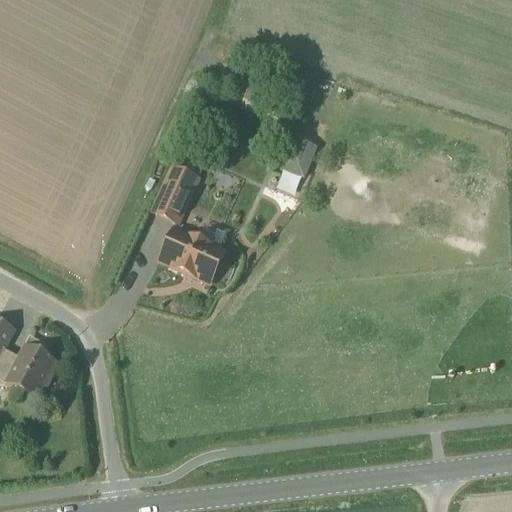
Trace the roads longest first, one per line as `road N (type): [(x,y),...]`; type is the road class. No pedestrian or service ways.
road 1 (tertiary): [(125,509),(440,471)]
road 2 (unclassified): [(0,272),(65,307),(96,343),(125,509)]
road 3 (unknown): [(96,343),(179,135)]
